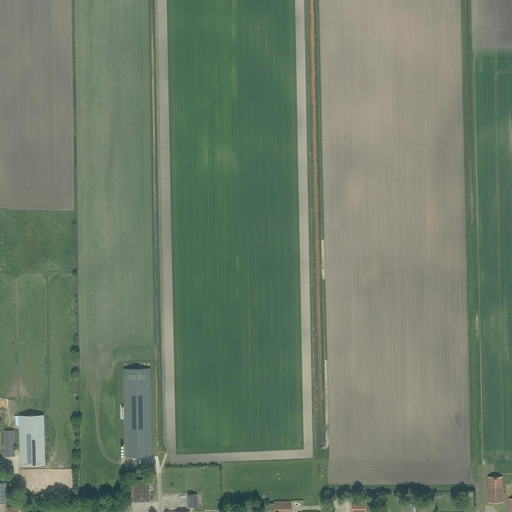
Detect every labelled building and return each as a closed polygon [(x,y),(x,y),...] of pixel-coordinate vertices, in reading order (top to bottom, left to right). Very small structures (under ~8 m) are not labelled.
[(124,369),(125,457),(151,457),(150,369),(124,369)] [(20,466),(46,465),(44,415),(19,416),(20,466)] [(0,441),(5,441),(5,456),(15,456),(14,431),(4,431),(4,439),(0,438),(0,441)] [(488,503),(503,502),(503,477),(487,477),(488,503)] [(149,479),(134,479),(134,501),(150,501),(149,479)] [(197,507),(197,494),(188,494),(188,507),(197,507)] [(292,511),(292,501),(274,501),(274,503),(267,503),(267,511),(292,511)] [(365,511),(365,503),(352,504),(352,511),(365,511)]
